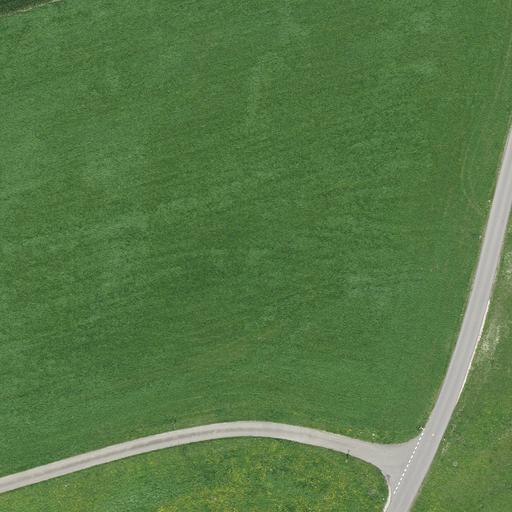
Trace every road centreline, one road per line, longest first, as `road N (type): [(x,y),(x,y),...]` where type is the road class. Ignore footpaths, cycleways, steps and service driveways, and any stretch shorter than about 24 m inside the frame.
road 1 (unclassified): [(410,474),(319,438),(222,432),(0,488)]
road 2 (tertiary): [(410,474),(462,348),(511,160)]
